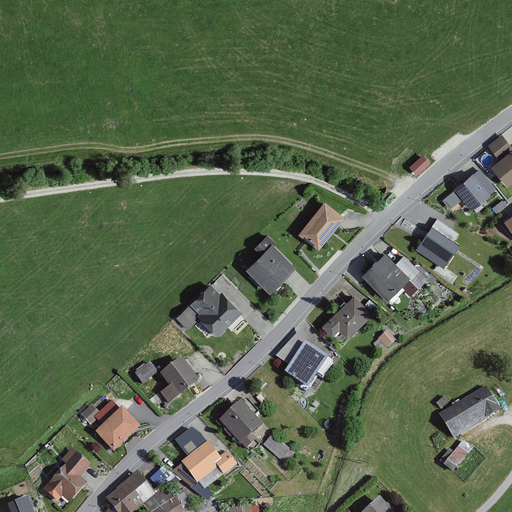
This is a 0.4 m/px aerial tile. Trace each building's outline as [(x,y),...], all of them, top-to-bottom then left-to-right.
[(488,168),(506,187),(511,182),(511,148),(499,135),(485,147),(497,160),(488,168)] [(407,168),(414,176),(428,164),(421,156),(407,168)] [(461,200),(470,210),(495,189),(477,168),(453,189),(454,191),(442,201),(449,210),(461,200)] [(343,217),(321,201),(294,236),(316,252),(343,217)] [(511,213),(501,223),(511,236),(511,213)] [(456,244),(428,227),(414,250),(442,267),(456,244)] [(273,246),(275,244),(265,234),(251,250),(257,256),(243,270),(267,294),(294,267),(273,246)] [(392,264),(381,253),(359,274),(387,302),(401,289),(408,296),(426,279),(401,254),(392,264)] [(239,313),(209,284),(173,320),(185,331),(197,319),(216,337),(239,313)] [(370,313),(352,295),(319,328),(329,337),(336,330),(345,338),(370,313)] [(394,340),(385,331),(371,345),(380,354),(394,340)] [(333,363),(301,344),(281,377),(313,396),(333,363)] [(159,393),(169,405),(198,380),(180,359),(158,377),(166,387),(159,393)] [(150,362),(135,374),(144,385),(159,374),(150,362)] [(437,415),(453,441),(500,412),(484,386),(437,415)] [(260,425),(238,402),(216,422),(243,450),(254,439),(249,435),(260,425)] [(81,416),(91,426),(100,417),(90,407),(81,416)] [(119,409),(94,433),(112,452),(137,428),(119,409)] [(286,465),(294,457),(272,436),(264,444),(286,465)] [(465,441),(445,466),(454,474),(474,449),(465,441)] [(205,444),(171,470),(189,489),(216,468),(223,477),(235,468),(223,453),(216,458),(205,444)] [(78,476),(89,464),(69,448),(59,461),(62,464),(41,490),(56,503),(62,496),(70,503),(86,483),(78,476)] [(151,480),(158,490),(172,479),(165,470),(151,480)] [(130,511),(152,494),(135,473),(102,500),(111,511),(130,511)] [(5,505),(7,511),(30,511),(25,497),(5,505)] [(390,511),(377,498),(362,511),(390,511)] [(155,511),(183,511),(174,499),(155,511)]
